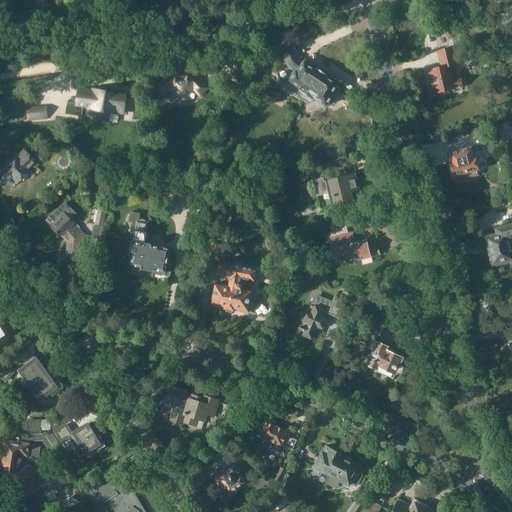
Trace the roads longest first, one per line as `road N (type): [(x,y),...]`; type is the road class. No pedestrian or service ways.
road 1 (residential): [(484,471),(363,0)]
road 2 (residential): [(465,478),(238,368),(68,332)]
road 3 (residential): [(68,332),(110,385),(186,511)]
